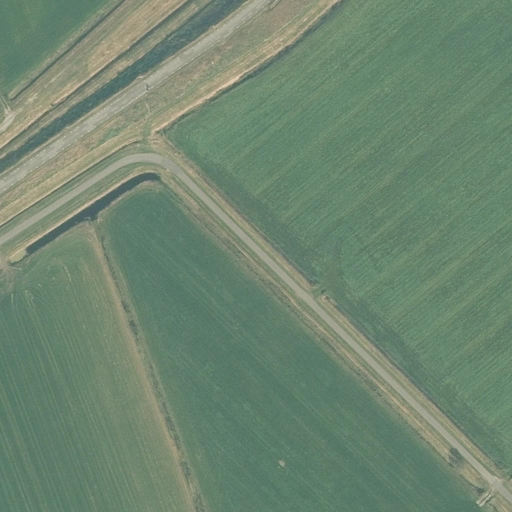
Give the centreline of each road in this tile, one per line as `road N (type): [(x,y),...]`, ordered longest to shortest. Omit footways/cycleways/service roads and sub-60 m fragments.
road 1 (unclassified): [(511,500),(157,159),(113,168),(0,241)]
road 2 (tertiary): [(0,187),(264,0)]
